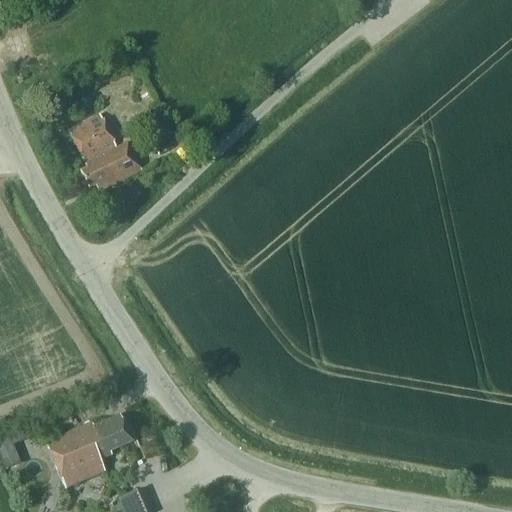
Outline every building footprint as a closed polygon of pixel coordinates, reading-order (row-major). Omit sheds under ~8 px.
[(23,11),(27,19),(37,14),(33,6),(23,11)] [(150,117),(161,139),(172,133),(161,112),(150,117)] [(112,155),(110,151),(116,149),(100,117),(68,133),(87,170),(80,174),(88,191),(96,187),(99,193),(139,172),(127,147),(112,155)] [(46,445),(66,489),(104,473),(99,462),(112,457),(110,454),(132,444),(123,423),(120,417),(94,428),(92,425),(46,445)] [(26,430),(0,439),(0,459),(5,471),(21,465),(13,447),(30,440),(26,430)] [(148,511),(147,498),(137,498),(137,511),(148,511)]
